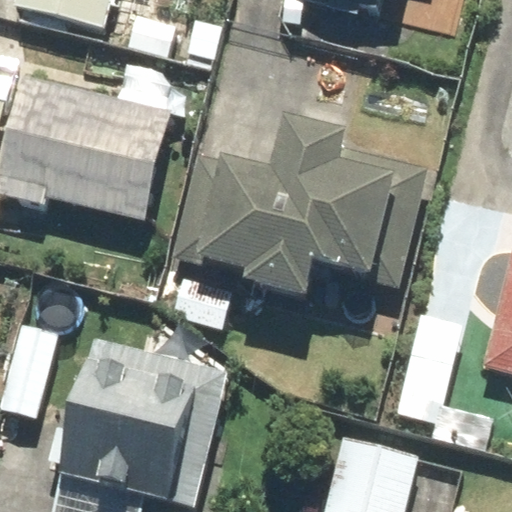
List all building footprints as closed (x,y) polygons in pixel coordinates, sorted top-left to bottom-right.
[(120,0),(27,0),(25,9),(113,32),(120,0)] [(485,15),(451,7),(436,63),(471,71),(485,15)] [(0,164),(30,51),(0,43),(0,164)] [(184,121),(32,83),(3,196),(55,209),(57,202),(156,227),(184,121)] [(407,292),(437,174),(362,154),(365,140),(304,124),(291,177),(243,164),(241,169),(208,161),(182,262),(263,282),(262,287),(326,303),(334,274),(407,292)] [(246,295),(188,279),(175,324),(233,341),(246,295)] [(511,298),(494,370),(511,374),(511,298)] [(472,330),(430,319),(410,399),(451,409),(472,330)] [(0,384),(15,324),(0,320),(0,384)] [(69,329),(29,321),(10,422),(50,430),(69,329)] [(239,377),(108,344),(73,478),(205,511),(239,377)] [(415,511),(428,462),(354,443),(336,511),(415,511)]
